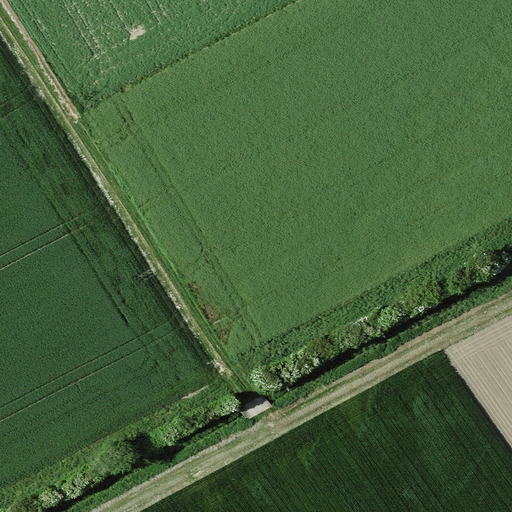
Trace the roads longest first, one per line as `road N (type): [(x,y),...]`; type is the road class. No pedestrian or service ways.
road 1 (track): [(0,21),(259,439)]
road 2 (track): [(259,439),(511,309)]
road 3 (track): [(122,511),(259,439)]
